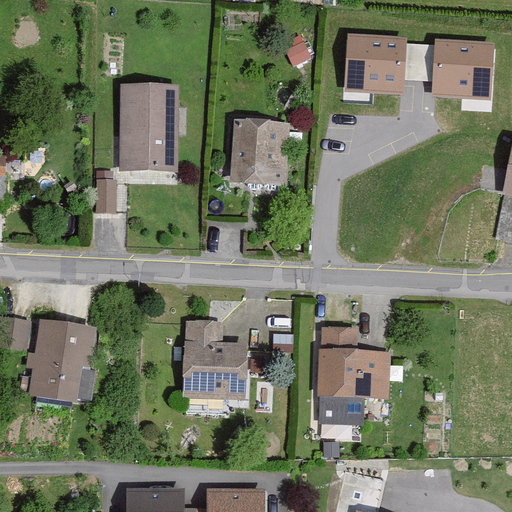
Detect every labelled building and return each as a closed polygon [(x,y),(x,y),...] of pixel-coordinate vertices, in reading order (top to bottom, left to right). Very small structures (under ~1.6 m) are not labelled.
[(407,44),(347,41),(344,97),(404,101),(405,85),(407,50),(407,44)] [(496,50),(434,46),(434,51),(432,86),(431,102),(492,106),(496,50)] [(434,51),(407,50),(405,85),(432,86),(434,51)] [(180,85),(122,84),(121,168),(179,168),(180,85)] [(291,123),(236,119),(231,179),(286,184),(291,123)] [(511,152),(502,203),(511,204),(511,152)] [(118,179),(99,179),(99,213),(118,213),(118,179)] [(31,319),(1,317),(0,335),(0,346),(29,349),(31,319)] [(97,328),(40,319),(29,391),(86,400),(97,328)] [(220,322),(188,321),(185,395),(245,398),(247,344),(219,343),(220,322)] [(360,328),(322,326),(318,395),(389,398),(391,354),(359,353),(360,328)] [(182,511),(183,498),(128,497),(127,511),(182,511)] [(263,511),(263,498),(208,498),(208,511),(263,511)]
